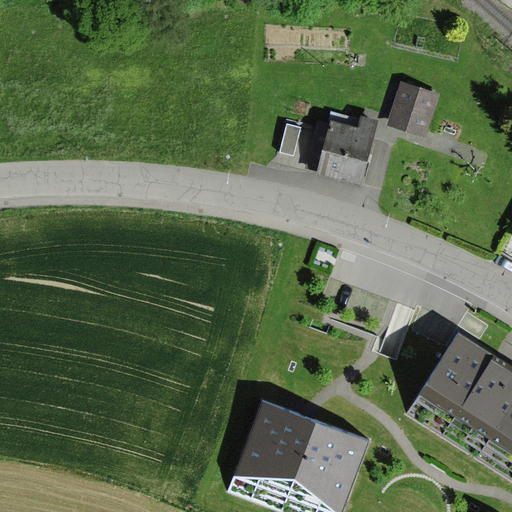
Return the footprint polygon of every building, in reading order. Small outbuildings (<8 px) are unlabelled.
[(436,92),(398,80),(384,125),(422,137),(436,92)] [(356,127),(327,119),(312,175),(358,188),(377,120),(359,115),(356,127)] [(280,151),(295,155),(302,126),(287,122),(280,151)] [(511,476),(511,362),(460,329),(408,411),(511,476)] [(342,511),(369,436),(264,400),(232,490),(295,511),(342,511)]
